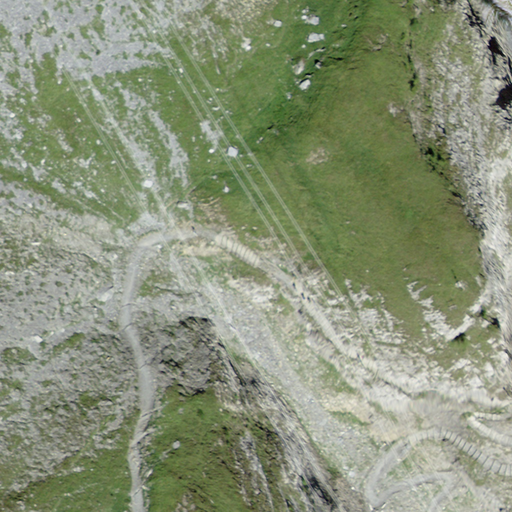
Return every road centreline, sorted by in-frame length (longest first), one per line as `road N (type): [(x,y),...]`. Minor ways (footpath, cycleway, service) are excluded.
road 1 (track): [(137,511),(132,450),(146,371),(126,326),(125,301),(139,252),(185,231),(217,238),(273,272),(343,353),(408,384),(503,404),(508,413),(475,414),(474,423),(511,439)]
road 2 (track): [(511,468),(502,470),(453,439),(420,435),(396,447),(374,473),(369,498),(378,502),(424,475),(450,473),(430,511)]
